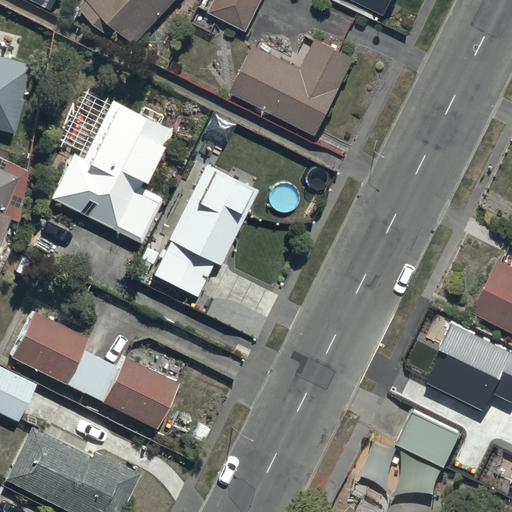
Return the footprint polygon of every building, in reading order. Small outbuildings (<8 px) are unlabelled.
[(56,0),(29,0),(51,11),(56,0)] [(131,48),(177,0),(89,0),(79,11),(106,37),(113,30),(131,48)] [(247,35),(263,0),(216,0),(208,17),(247,35)] [(344,0),(384,20),(394,0),(344,0)] [(248,45),(227,82),(314,126),(348,58),(316,42),(301,72),(248,45)] [(28,58),(0,49),(0,123),(9,126),(28,58)] [(71,146),(48,192),(138,237),(161,192),(133,178),(165,114),(110,87),(105,96),(79,83),(55,133),(82,146),(80,151),(71,146)] [(244,175),(198,155),(146,265),(193,287),(209,252),(218,256),(240,209),(230,204),(244,175)] [(0,222),(6,208),(1,205),(15,168),(0,161),(0,222)] [(511,257),(496,249),(469,299),(511,322),(511,257)] [(29,303),(4,349),(152,421),(174,375),(120,348),(114,361),(77,343),(83,329),(29,303)] [(31,375),(0,361),(0,407),(14,414),(31,375)] [(411,398),(394,430),(442,454),(458,422),(411,398)] [(27,418),(1,470),(80,511),(111,511),(136,467),(89,442),(85,449),(27,418)]
